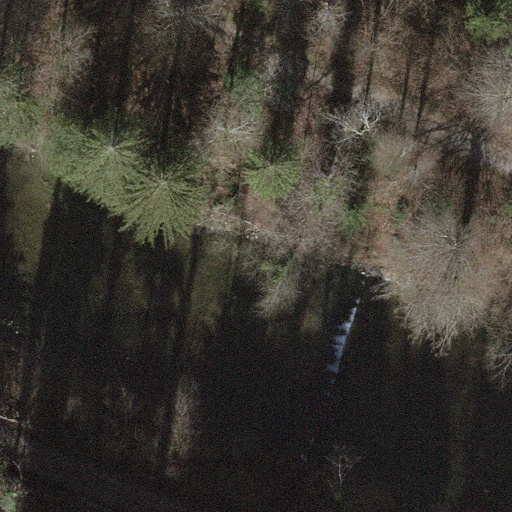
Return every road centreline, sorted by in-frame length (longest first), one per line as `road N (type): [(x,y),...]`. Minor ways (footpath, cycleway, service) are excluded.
road 1 (track): [(511,165),(166,0)]
road 2 (track): [(169,511),(0,443)]
